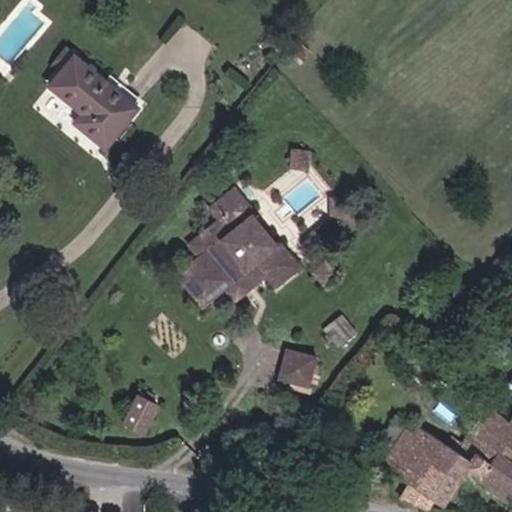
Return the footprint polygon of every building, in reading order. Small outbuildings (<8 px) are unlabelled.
[(299,63),(310,52),(295,38),(284,49),(299,63)] [(136,107),(73,55),(49,85),(83,112),(88,117),(81,127),(105,146),(136,107)] [(81,127),(88,117),(83,112),(75,121),(81,127)] [(309,170),(311,151),(292,148),(290,167),(309,170)] [(301,266),(280,241),(277,244),(252,213),(254,211),(242,196),(234,186),(209,207),(219,218),(188,244),(199,256),(176,274),(202,306),(224,287),(235,300),(266,275),(275,286),(276,286),(301,266)] [(350,217),(350,197),(329,196),(329,216),(350,217)] [(335,273),(325,262),(314,272),(324,283),(335,273)] [(357,337),(342,318),(327,330),(342,348),(357,337)] [(308,386),(317,356),(286,348),(279,378),(308,386)] [(511,378),(510,381),(511,382),(511,416),(510,420),(484,399),(471,414),(511,445),(511,378)] [(144,433),(159,405),(137,393),(122,423),(144,433)] [(466,410),(471,403),(465,398),(460,406),(466,410)] [(511,445),(471,414),(463,423),(470,429),(462,442),(456,450),(447,444),(412,420),(383,465),(410,483),(401,499),(427,510),(433,499),(442,505),(467,466),(511,498),(511,445)] [(456,450),(462,442),(453,435),(447,444),(456,450)] [(16,502),(14,511),(31,511),(33,505),(16,502)]
